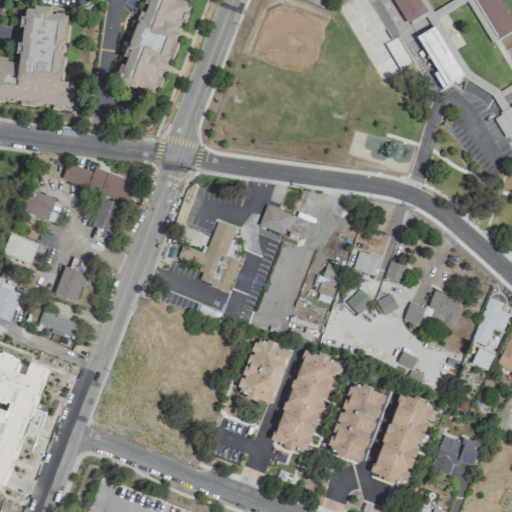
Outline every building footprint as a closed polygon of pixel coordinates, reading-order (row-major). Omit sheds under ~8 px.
[(159,95),(184,0),(142,0),(120,85),(159,95)] [(391,0),(406,24),(428,10),(422,0),(391,0)] [(511,31),(511,29),(495,0),(473,0),(495,40),(511,31)] [(0,98),(69,107),(72,84),(60,83),(68,16),(51,14),(51,9),(23,6),(16,61),(0,59),(0,98)] [(432,74),(440,89),(462,77),(444,43),(448,41),(439,24),(416,36),(435,72),(432,74)] [(504,138),(511,133),(511,106),(492,117),(504,138)] [(67,161),(61,181),(127,200),(133,180),(67,161)] [(55,199),(25,190),(19,211),(48,220),(55,199)] [(91,226),(109,232),(118,205),(100,199),(91,226)] [(282,234),(290,214),(266,205),(258,225),(282,234)] [(227,292),(239,260),(231,257),(237,241),(232,239),(235,229),(216,222),(205,254),(181,245),(176,258),(202,268),(197,281),(227,292)] [(1,254),(30,265),(38,244),(9,233),(1,254)] [(374,275),(379,258),(358,251),(352,269),(374,275)] [(384,278),(398,283),(405,262),(391,257),(384,278)] [(313,297),(328,303),(342,270),(327,264),(313,297)] [(73,302),(85,275),(65,266),(53,293),(73,302)] [(20,293),(0,285),(0,327),(7,330),(20,293)] [(346,303),(357,314),(371,300),(359,289),(346,303)] [(452,325),(461,298),(433,289),(427,308),(408,302),(403,320),(418,324),(421,315),(452,325)] [(374,303),(384,316),(397,305),(388,293),(374,303)] [(471,341),(485,346),(489,334),(499,338),(508,314),(500,311),(503,303),(487,297),(471,341)] [(74,337),(78,322),(41,312),(37,326),(74,337)] [(511,371),(511,328),(496,365),(511,371)] [(235,394),(271,406),(290,348),(254,336),(235,394)] [(271,442),(306,454),(338,360),(303,348),(271,442)] [(486,370),(493,355),(478,348),(470,363),(486,370)] [(417,357),(403,349),(396,361),(410,369),(417,357)] [(0,483),(2,484),(47,370),(0,353),(0,403),(5,406),(3,411),(0,410),(0,483)] [(325,451),(360,463),(384,394),(349,382),(325,451)] [(372,476),(408,486),(431,403),(395,393),(372,476)] [(432,470),(449,474),(452,462),(473,467),(479,443),(441,433),(432,470)]
